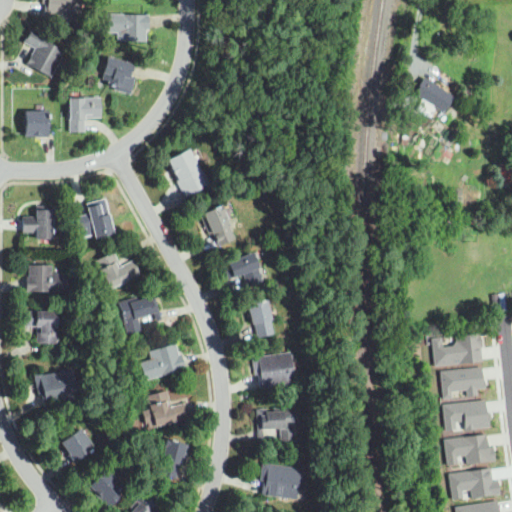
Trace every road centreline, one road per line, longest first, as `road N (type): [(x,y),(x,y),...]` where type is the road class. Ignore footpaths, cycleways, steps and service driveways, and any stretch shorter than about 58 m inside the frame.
road 1 (residential): [(118,154),(198,301),(219,361),(224,425),(201,511)]
road 2 (residential): [(190,0),(174,91),(135,139),(83,167),(0,172)]
